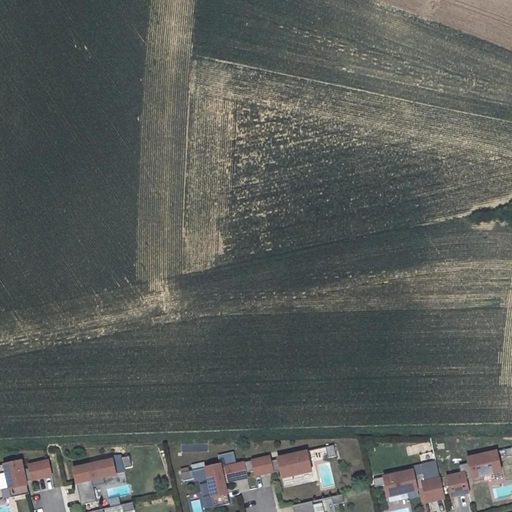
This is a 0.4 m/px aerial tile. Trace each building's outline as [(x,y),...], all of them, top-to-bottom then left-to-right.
[(333,445),(325,446),(328,457),(336,455),(333,445)] [(269,457),(244,463),(246,473),(254,471),(255,476),(280,470),(282,478),(311,471),(306,451),(277,458),(277,460),(270,461),(269,457)] [(460,473),(446,477),(451,497),(468,493),(465,477),(471,476),(471,478),(500,471),(496,452),(466,459),(467,463),(459,465),(460,473)] [(129,456),(121,457),(123,468),(131,466),(129,456)] [(116,474),(112,459),(73,468),(81,505),(96,502),(91,480),(116,474)] [(21,461),(4,465),(11,498),(28,494),(26,482),(51,476),(48,461),(28,465),(29,469),(23,470),(21,461)] [(224,483),(247,478),(246,473),(244,463),(221,468),(220,465),(205,468),(214,507),(229,504),(224,483)] [(426,503),(444,498),(439,478),(425,482),(423,474),(414,476),(412,470),(373,480),(375,488),(385,486),(388,497),(423,489),(426,503)] [(192,471),(181,474),(183,482),(194,479),(192,471)] [(342,495),(331,497),(333,505),(344,503),(342,495)] [(106,499),(108,507),(119,504),(117,497),(106,499)] [(27,511),(27,500),(17,501),(17,511),(27,511)] [(314,511),(312,501),(292,506),(293,511),(314,511)] [(132,502),(121,505),(123,511),(125,511),(134,510),(132,502)]
